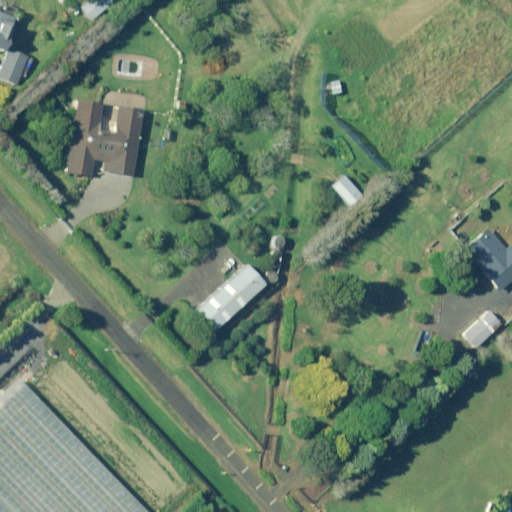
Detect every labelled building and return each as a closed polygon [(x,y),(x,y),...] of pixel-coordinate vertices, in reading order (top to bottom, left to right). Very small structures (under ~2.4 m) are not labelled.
[(113,0),(91,0),(80,9),(90,20),(113,0)] [(2,42),(12,18),(0,13),(0,51),(4,53),(0,63),(0,79),(20,87),(33,55),(2,42)] [(99,104),(74,100),(64,172),(88,176),(91,160),(103,161),(101,172),(129,176),(139,110),(115,106),(111,134),(95,132),(99,104)] [(354,190),(340,175),(328,186),(342,201),(354,190)] [(246,219),(238,213),(231,223),(238,229),(246,219)] [(511,241),(503,250),(483,229),(461,249),(480,270),(478,271),(496,291),(511,277),(511,241)] [(261,284),(243,265),(194,310),(212,329),(261,284)] [(498,324),(485,310),(460,334),(473,348),(498,324)] [(0,511),(150,511),(24,375),(0,397),(0,511)]
